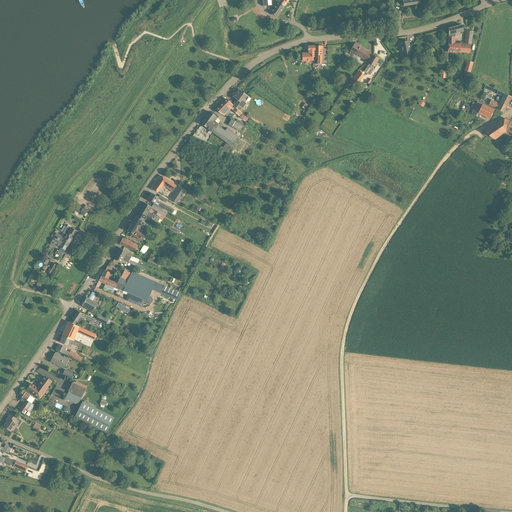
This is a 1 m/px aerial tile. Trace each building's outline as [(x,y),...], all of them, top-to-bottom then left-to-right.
[(284,6),(278,2),(271,12),(277,16),(284,6)] [(454,37),(455,34),(463,31),(462,25),(448,28),(448,35),(448,43),(455,43),(455,37),(454,37)] [(471,44),(473,31),(466,31),(464,44),(471,44)] [(401,42),(401,47),(398,47),(400,57),(406,56),(406,60),(411,59),(410,55),(411,55),(408,41),(401,42)] [(471,44),(464,44),(455,43),(448,43),(448,52),(470,53),(471,44)] [(363,57),(367,52),(354,45),(351,50),(363,57)] [(303,61),(313,60),(313,57),(314,57),(314,53),(315,46),(308,46),(308,51),(308,52),(308,54),(302,55),(303,61)] [(378,59),(372,55),(366,65),(369,68),(371,65),(374,66),(378,59)] [(469,74),(473,61),(467,60),(464,72),(469,74)] [(366,73),(369,68),(366,65),(362,70),(361,70),(360,72),(363,76),(366,72),(366,73)] [(349,81),(356,86),(364,76),(363,76),(360,72),(358,71),(349,81)] [(486,85),(485,88),(497,94),(498,91),(486,85)] [(240,111),(246,103),(245,102),(249,97),(238,89),(232,97),(236,100),(232,105),(235,107),(240,111)] [(504,112),(509,102),(510,100),(511,96),(504,93),(503,97),(502,99),(500,104),(492,100),(489,105),(498,109),(504,112)] [(233,110),(235,107),(232,105),(226,99),(216,110),(220,113),(224,116),(224,115),(231,108),(233,110)] [(490,118),(494,110),(477,102),(472,113),(472,114),(478,117),(479,113),(490,118)] [(239,116),(242,113),(240,111),(235,107),(233,110),(232,110),(239,116)] [(206,117),(218,126),(218,125),(216,124),(213,122),(214,121),(215,121),(218,118),(210,112),(206,117)] [(201,124),(212,132),(218,126),(206,117),(201,124)] [(240,131),(243,125),(231,118),(227,124),(240,131)] [(511,122),(505,119),(485,132),(495,140),(507,131),(511,133),(511,122),(511,121),(511,122)] [(218,125),(218,126),(212,132),(231,146),(238,136),(227,128),(225,131),(218,125)] [(249,140),(254,131),(249,128),(243,137),(249,140)] [(152,190),(158,193),(163,186),(172,192),(176,186),(162,177),(152,190)] [(176,203),(183,192),(178,188),(175,193),(173,192),(169,199),(176,203)] [(157,207),(160,203),(157,201),(159,198),(152,194),(148,199),(154,203),(153,204),(157,207)] [(172,214),(174,210),(160,202),(160,203),(157,207),(162,210),(162,209),(164,210),(167,212),(172,214)] [(157,223),(160,218),(150,212),(153,208),(145,203),(139,212),(148,217),(157,223)] [(134,235),(147,217),(139,212),(135,219),(127,231),(134,235)] [(169,227),(163,224),(163,226),(183,236),(184,235),(178,232),(179,231),(170,226),(169,227)] [(69,229),(67,228),(63,235),(72,239),(73,240),(75,236),(78,231),(70,227),(69,229)] [(146,233),(140,229),(135,235),(142,240),(146,233)] [(68,246),(70,242),(56,233),(55,236),(59,239),(58,240),(60,242),(68,246)] [(61,236),(56,233),(70,242),(72,239),(63,235),(62,234),(61,236)] [(58,247),(60,242),(58,240),(54,238),(50,245),(55,248),(56,246),(58,247)] [(135,251),(138,246),(122,239),(120,244),(135,251)] [(65,250),(68,246),(60,242),(58,247),(59,248),(56,253),(61,256),(65,250)] [(131,257),(128,256),(130,253),(123,250),(119,248),(117,253),(131,261),(137,263),(139,259),(131,256),(131,257)] [(131,261),(117,253),(114,259),(118,261),(122,263),(123,260),(128,262),(131,263),(131,261)] [(159,268),(161,264),(148,259),(147,263),(159,268)] [(109,279),(111,274),(105,270),(101,277),(101,276),(98,281),(115,288),(119,290),(123,291),(130,294),(127,301),(140,307),(143,300),(147,302),(153,289),(173,297),(172,299),(177,301),(180,293),(132,271),(131,274),(127,281),(121,278),(120,277),(117,283),(109,279)] [(127,281),(131,274),(124,271),(121,278),(127,281)] [(93,302),(97,295),(97,293),(92,290),(87,298),(82,305),(93,312),(98,305),(93,302)] [(127,313),(129,310),(118,303),(116,306),(127,313)] [(93,318),(82,314),(78,311),(72,319),(79,323),(80,323),(83,318),(89,321),(88,323),(95,326),(98,320),(93,318)] [(105,324),(108,319),(98,314),(95,318),(105,324)] [(63,336),(71,340),(74,334),(76,331),(93,338),(95,334),(78,326),(76,325),(69,322),(65,330),(63,336)] [(130,335),(132,331),(127,327),(124,331),(130,335)] [(81,344),(71,340),(63,336),(60,342),(71,347),(72,344),(80,347),(81,344)] [(69,352),(65,350),(66,348),(59,344),(56,350),(68,356),(80,362),(83,357),(70,351),(69,352)] [(63,357),(56,353),(56,352),(52,359),(55,361),(54,363),(64,369),(69,358),(64,356),(63,357)] [(70,378),(73,372),(65,368),(62,375),(70,378)] [(46,388),(51,381),(45,377),(37,388),(31,384),(27,389),(38,397),(45,387),(46,388)] [(86,389),(87,387),(75,381),(74,383),(86,389)] [(78,405),(86,389),(74,383),(71,382),(63,398),(78,405)] [(35,399),(25,392),(22,397),(26,400),(19,410),(25,414),(27,411),(30,413),(35,405),(32,403),(35,399),(38,401),(39,400),(35,398),(35,399)] [(107,433),(114,418),(81,402),(74,416),(107,433)] [(11,430),(16,422),(15,421),(16,419),(10,415),(6,420),(8,421),(4,426),(8,429),(8,428),(11,430)] [(4,448),(0,446),(0,443),(1,442),(0,442),(0,450),(1,451),(5,453),(9,446),(5,445),(4,448)] [(0,462),(3,464),(4,461),(14,465),(16,461),(6,457),(5,458),(0,456),(0,462)] [(26,471),(28,466),(16,461),(14,465),(26,471)]
